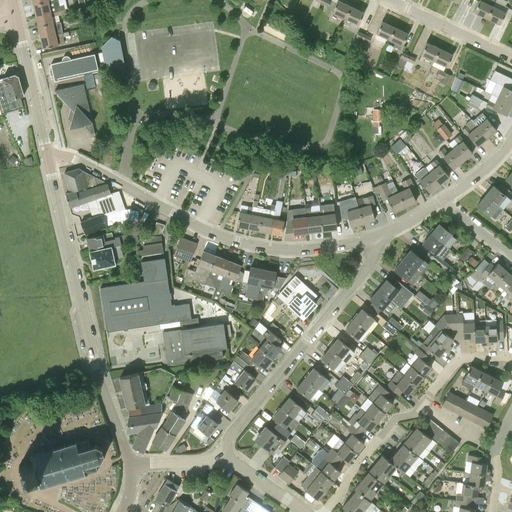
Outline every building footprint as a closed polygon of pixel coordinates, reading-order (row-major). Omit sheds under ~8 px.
[(54,0),(33,4),(36,15),(66,8),(65,4),(60,4),(59,0),(54,0)] [(337,0),(332,12),(338,15),(345,18),(351,6),(337,0)] [(493,6),(480,0),(479,0),(474,12),(487,18),(493,6)] [(506,12),(505,12),(508,7),(504,6),(506,1),(503,0),(496,0),(493,6),(487,18),(500,25),(506,12)] [(345,18),(358,25),(364,13),(351,6),(345,18)] [(57,10),(36,15),(39,26),(53,22),(53,23),(60,22),(58,15),(67,13),(66,9),(57,11),(57,10)] [(376,33),(377,34),(375,38),(386,44),(388,39),(389,40),(395,28),(382,21),(376,33)] [(53,22),(39,26),(41,36),(68,30),(67,27),(55,30),(53,23),(53,22)] [(395,28),(389,40),(402,46),(408,34),(395,28)] [(68,30),(41,36),(44,48),(55,45),(58,44),(64,43),(63,37),(69,36),(68,30)] [(355,36),(362,39),(364,34),(358,31),(355,36)] [(362,39),(369,42),(371,38),(364,34),(362,39)] [(112,38),(101,49),(106,69),(117,75),(126,68),(122,45),(112,38)] [(434,61),(439,49),(426,42),(421,54),(434,61)] [(104,64),(105,64),(110,66),(105,64),(103,53),(103,52),(107,48),(106,48),(102,52),(101,52),(98,53),(100,64),(104,64)] [(439,49),(434,61),(447,67),(453,55),(439,49)] [(409,56),(402,53),(397,64),(404,67),(409,56)] [(50,72),(51,76),(53,76),(55,81),(99,71),(95,54),(51,64),(51,66),(50,68),(50,70),(50,72)] [(365,65),(368,59),(362,56),(359,62),(365,65)] [(403,68),(409,71),(415,59),(409,56),(404,67),(403,68)] [(450,75),(439,70),(436,77),(440,79),(439,82),(445,85),(450,75)] [(462,80),(464,75),(459,72),(456,78),(462,80)] [(24,95),(18,76),(15,74),(3,78),(2,76),(0,78),(0,101),(6,104),(12,103),(10,99),(24,95)] [(498,97),(511,104),(511,103),(511,89),(504,86),(506,80),(497,76),(495,82),(493,81),(491,85),(494,87),(494,88),(501,91),(498,97)] [(453,82),(449,89),(456,92),(459,85),(453,82)] [(83,84),(64,88),(54,91),(71,109),(69,113),(73,117),(69,128),(70,128),(86,125),(95,134),(92,123),(83,84)] [(465,98),(469,101),(478,106),(482,98),(468,91),(465,98)] [(489,100),(487,106),(506,115),(511,104),(498,97),(491,94),(488,100),(489,100)] [(477,110),(479,106),(478,106),(469,101),(467,104),(477,110)] [(379,127),(379,121),(383,121),(383,109),(372,109),(372,116),(372,121),(373,121),(373,127),(379,127)] [(477,126),(487,138),(497,130),(483,113),(478,117),(482,122),(477,126)] [(471,120),(462,128),(477,146),(487,138),(477,126),(477,127),(471,120)] [(414,127),(417,131),(424,126),(420,122),(414,127)] [(445,140),(446,139),(450,136),(452,134),(443,123),(443,124),(441,122),(435,126),(437,128),(436,129),(445,140)] [(409,134),(402,139),(405,143),(412,137),(409,134)] [(459,136),(454,139),(449,144),(453,149),(463,161),(473,153),(459,136)] [(390,147),(396,154),(406,146),(400,138),(390,147)] [(443,148),(439,152),(453,169),(463,161),(453,149),(447,154),(443,148)] [(13,166),(17,159),(12,155),(8,162),(13,166)] [(429,173),(439,185),(449,176),(435,160),(431,163),(435,168),(429,173)] [(351,177),(362,174),(360,165),(348,169),(351,177)] [(94,177),(79,169),(64,173),(69,192),(66,193),(69,207),(79,204),(87,201),(107,194),(111,193),(107,183),(97,186),(94,177)] [(278,195),(277,195),(274,210),(270,233),(281,235),(284,220),(279,219),(282,202),(280,201),(281,198),(282,198),(287,172),(282,171),(278,195)] [(420,172),(416,176),(429,193),(439,185),(429,173),(424,177),(420,172)] [(398,193),(405,206),(416,201),(410,188),(414,186),(410,178),(401,182),(405,190),(398,193)] [(485,195),(498,205),(506,196),(493,186),(485,195)] [(383,201),(387,199),(393,212),(405,206),(398,193),(391,196),(388,189),(379,193),(383,201)] [(93,218),(90,219),(81,222),(81,223),(85,234),(86,234),(107,227),(103,216),(126,210),(119,192),(111,195),(111,193),(107,194),(87,201),(93,218)] [(252,206),(248,229),(259,231),(263,209),(256,207),(259,196),(254,195),(252,206)] [(259,231),(270,233),(274,210),(277,195),(274,195),(271,210),(263,209),(259,231)] [(356,199),(359,209),(363,223),(375,219),(371,205),(374,204),(372,195),(363,198),(363,197),(356,199)] [(503,210),(498,206),(498,205),(485,195),(477,206),(489,216),(490,215),(495,220),(503,210)] [(320,211),(311,212),(309,197),(304,198),(304,200),(304,202),(305,211),(306,211),(307,217),(306,217),(308,232),(323,230),(320,211)] [(363,223),(359,209),(351,211),(349,202),(340,205),(343,214),(347,212),(351,226),(363,223)] [(320,211),(323,230),(337,228),(333,204),(320,205),(320,211)] [(248,229),(252,206),(248,206),(247,213),(239,212),(237,226),(248,229)] [(308,232),(306,217),(301,218),(292,219),(294,234),(308,232)] [(156,222),(151,237),(161,235),(165,225),(156,222)] [(452,234),(439,224),(431,234),(448,248),(456,239),(451,235),(452,234)] [(112,233),(87,238),(90,250),(120,244),(138,240),(136,233),(113,237),(112,233)] [(432,258),(440,265),(443,260),(442,260),(451,250),(448,248),(431,234),(423,244),(435,254),(432,258)] [(143,239),(144,245),(136,247),(138,257),(163,253),(162,242),(161,236),(161,235),(151,237),(143,239)] [(197,244),(189,241),(180,238),(174,256),(182,259),(190,262),(197,244)] [(120,244),(90,250),(94,269),(104,267),(116,264),(115,259),(123,257),(120,244)] [(467,247),(461,255),(459,257),(464,261),(472,251),(467,247)] [(419,274),(428,264),(411,250),(403,260),(419,274)] [(193,279),(204,284),(216,255),(203,251),(198,265),(200,266),(198,271),(199,271),(199,273),(195,271),(193,276),(186,273),(183,282),(191,285),(193,279)] [(204,284),(218,289),(229,261),(216,255),(204,284)] [(467,261),(474,267),(478,262),(471,256),(467,261)] [(107,332),(180,321),(181,326),(192,325),(189,303),(172,306),(165,258),(141,261),(144,281),(114,285),(100,287),(104,316),(107,332)] [(419,274),(403,260),(394,270),(406,280),(413,286),(421,275),(419,274)] [(453,275),(444,269),(434,260),(430,265),(439,272),(449,280),(453,275)] [(218,289),(224,291),(223,293),(229,296),(230,294),(234,285),(230,284),(232,278),(236,280),(241,265),(229,261),(218,289)] [(484,278),(482,281),(490,289),(492,286),(492,287),(496,282),(509,267),(505,264),(503,267),(498,263),(494,267),(490,263),(480,274),(484,278)] [(444,269),(453,275),(455,272),(456,271),(448,264),(444,269)] [(248,283),(245,297),(257,299),(260,285),(263,270),(250,267),(247,283),(248,283)] [(511,270),(509,267),(496,282),(492,287),(496,290),(500,286),(504,289),(511,280),(511,275),(510,274),(511,271),(511,270)] [(260,285),(257,299),(263,301),(264,293),(267,294),(267,292),(268,287),(273,288),(276,272),(263,270),(260,285)] [(310,290),(311,290),(310,289),(310,290),(307,287),(307,286),(306,286),(303,284),(303,283),(302,283),(300,280),(300,279),(300,280),(299,279),(296,277),(296,276),(278,295),(289,305),(297,297),(301,300),(310,290)] [(378,290),(390,300),(399,290),(387,280),(378,290)] [(293,308),(288,313),(297,321),(301,316),(303,318),(316,304),(311,300),(316,295),(316,294),(315,295),(310,290),(301,300),(297,297),(289,305),(293,308)] [(390,300),(378,290),(370,300),(382,310),(390,300)] [(427,303),(430,300),(419,290),(415,295),(426,304),(427,303)] [(278,305),(283,301),(278,296),(274,301),(278,305)] [(432,298),(430,300),(427,303),(433,308),(438,302),(432,298)] [(427,305),(422,310),(428,315),(433,310),(430,307),(427,305)] [(366,329),(374,319),(362,309),(354,319),(366,329)] [(456,314),(443,315),(451,329),(456,329),(456,314)] [(459,314),(456,314),(456,329),(463,329),(463,339),(470,338),(470,342),(475,342),(474,326),(474,322),(463,323),(463,314),(462,314),(459,314)] [(443,315),(428,333),(430,334),(449,350),(452,347),(449,344),(453,339),(447,334),(451,329),(443,315)] [(398,331),(402,326),(391,317),(387,322),(397,330),(398,331)] [(248,324),(254,328),(258,322),(253,318),(248,324)] [(346,329),(357,339),(366,329),(354,319),(346,329)] [(486,345),(485,325),(485,320),(480,320),(480,326),(474,326),(475,342),(481,342),(482,345),(486,345)] [(497,325),(485,325),(486,345),(491,345),(491,341),(504,340),(503,320),(496,320),(497,325)] [(263,332),(268,326),(261,321),(256,327),(263,332)] [(181,329),(175,330),(163,332),(163,337),(165,346),(166,350),(165,350),(165,351),(166,351),(168,365),(223,357),(222,348),(227,348),(223,322),(223,323),(218,324),(181,329)] [(387,322),(384,326),(393,334),(397,330),(387,322)] [(260,348),(260,349),(272,358),(280,348),(277,345),(281,340),(279,338),(275,335),(268,329),(263,335),(268,339),(262,346),(260,348)] [(281,329),(275,335),(279,338),(284,332),(281,329)] [(419,348),(430,357),(434,353),(439,357),(443,352),(446,354),(449,350),(430,334),(419,348)] [(248,338),(260,348),(262,346),(250,336),(249,335),(247,337),(248,338)] [(350,349),(350,348),(338,339),(330,349),(345,361),(353,352),(350,349)] [(385,345),(381,350),(385,353),(389,348),(385,345)] [(367,347),(363,351),(373,359),(377,354),(367,347)] [(414,352),(415,353),(407,362),(412,366),(424,375),(431,366),(426,362),(430,357),(419,348),(418,347),(414,352)] [(272,358),(260,349),(252,359),(243,352),(239,357),(249,364),(253,360),(264,369),(272,358)] [(345,361),(330,349),(322,359),(333,369),(334,368),(337,371),(345,361)] [(363,351),(359,356),(365,360),(369,364),(373,359),(363,351)] [(240,374),(234,381),(246,390),(256,378),(245,369),(249,364),(239,357),(237,355),(230,367),(240,374)] [(404,375),(416,385),(424,375),(412,366),(411,366),(408,364),(404,368),(408,370),(404,375)] [(471,365),(461,384),(472,389),(474,384),(474,385),(481,371),(471,365)] [(317,388),(326,378),(314,368),(306,378),(317,388)] [(357,370),(349,381),(353,384),(361,374),(357,370)] [(399,371),(387,385),(399,395),(403,391),(408,395),(416,385),(404,375),(399,371)] [(481,371),(474,385),(485,390),(492,376),(481,371)] [(120,377),(123,391),(127,408),(128,410),(129,416),(129,417),(162,413),(161,404),(146,406),(145,404),(149,403),(146,390),(148,389),(146,383),(145,383),(142,372),(138,373),(130,375),(120,377)] [(353,384),(349,381),(343,376),(339,381),(349,389),(353,384)] [(496,396),(493,402),(499,405),(506,391),(500,388),(503,382),(492,376),(485,390),(496,396)] [(297,389),(309,398),(317,388),(306,378),(297,389)] [(335,386),(345,394),(349,389),(339,381),(335,386)] [(380,384),(368,398),(385,412),(387,413),(394,403),(389,399),(392,395),(380,384)] [(192,394),(174,387),(170,398),(175,400),(172,410),(168,418),(163,414),(162,416),(161,415),(159,423),(175,434),(185,419),(184,419),(181,417),(185,410),(187,411),(192,394)] [(213,407),(217,410),(221,405),(228,412),(238,400),(225,389),(220,395),(221,395),(216,401),(210,396),(207,402),(213,407)] [(345,394),(344,394),(349,398),(353,392),(349,389),(345,394)] [(442,406),(447,408),(454,394),(449,392),(442,406)] [(447,408),(453,411),(460,397),(454,394),(447,408)] [(453,411),(458,414),(465,400),(460,397),(453,411)] [(281,408),(298,421),(307,411),(290,398),(281,408)] [(368,399),(361,408),(365,412),(377,422),(385,412),(368,398),(367,399),(368,399)] [(458,414),(464,417),(471,403),(465,400),(458,414)] [(197,426),(209,436),(218,424),(207,415),(213,407),(207,402),(197,415),(193,422),(197,426)] [(464,417),(470,420),(477,406),(471,403),(464,417)] [(325,418),(329,413),(319,405),(315,411),(325,418)] [(470,420),(475,423),(482,409),(477,406),(470,420)] [(287,437),(291,432),(299,422),(298,421),(281,408),(273,418),(279,422),(275,427),(287,437)] [(365,412),(361,408),(356,414),(355,412),(348,421),(351,424),(363,434),(367,429),(370,431),(377,422),(365,412)] [(475,423),(481,426),(488,412),(482,409),(475,423)] [(315,411),(311,415),(321,423),(325,418),(315,411)] [(488,412),(481,426),(486,428),(494,415),(488,412)] [(151,431),(153,424),(157,424),(159,423),(161,415),(162,413),(129,417),(129,423),(128,423),(126,431),(127,431),(127,433),(137,433),(132,446),(142,452),(142,451),(151,431)] [(350,424),(342,418),(339,422),(345,426),(347,428),(350,424)] [(420,429),(425,433),(434,422),(429,418),(420,429)] [(487,428),(493,431),(498,423),(491,419),(487,428)] [(425,433),(429,437),(439,426),(434,422),(425,433)] [(352,433),(344,442),(357,452),(364,443),(359,439),(363,434),(351,424),(347,429),(352,433)] [(429,437),(432,439),(435,442),(444,430),(439,426),(429,437)] [(273,453),(282,441),(266,427),(256,439),(263,445),(263,444),(272,451),(271,452),(273,453)] [(416,427),(410,435),(425,447),(432,439),(429,437),(425,433),(420,429),(417,427),(416,427)] [(439,445),(449,434),(444,430),(435,442),(439,445)] [(166,449),(172,439),(159,431),(153,441),(166,449)] [(449,434),(439,445),(444,449),(453,438),(449,434)] [(304,443),(294,435),(290,440),(301,448),(304,443)] [(425,447),(410,435),(403,444),(418,456),(425,447)] [(47,486),(48,486),(48,485),(52,483),(53,485),(55,485),(54,483),(63,480),(63,482),(65,482),(65,480),(73,477),(74,479),(76,478),(75,476),(84,474),(85,476),(87,475),(86,473),(88,473),(88,472),(94,470),(96,469),(97,470),(98,469),(97,468),(99,467),(99,466),(100,464),(101,464),(100,461),(101,462),(103,461),(101,459),(103,455),(105,455),(106,453),(104,453),(102,449),(104,447),(103,446),(101,447),(97,445),(97,443),(95,443),(95,445),(90,446),(90,444),(89,444),(89,443),(88,441),(88,440),(89,439),(88,438),(87,439),(79,442),(79,441),(77,442),(76,440),(74,440),(75,442),(66,445),(65,443),(63,443),(64,445),(55,448),(55,446),(53,447),(53,449),(45,451),(44,449),(42,450),(43,452),(33,454),(33,452),(31,453),(31,455),(29,456),(30,458),(32,457),(32,459),(34,463),(33,463),(34,463),(22,467),(19,465),(18,467),(21,469),(22,472),(23,473),(24,472),(25,472),(26,476),(24,477),(25,481),(23,484),(25,485),(27,482),(30,481),(31,485),(37,484),(36,479),(39,478),(39,479),(40,482),(40,483),(40,484),(38,485),(39,487),(40,486),(41,487),(42,489),(44,488),(43,488),(44,487),(47,486)] [(328,453),(340,462),(344,458),(349,462),(357,452),(344,442),(340,438),(328,453)] [(444,449),(450,454),(460,443),(453,438),(444,449)] [(305,444),(312,450),(316,444),(309,439),(305,444)] [(418,456),(403,444),(396,452),(411,464),(418,456)] [(396,452),(390,460),(389,461),(397,467),(396,467),(404,473),(411,464),(396,452)] [(316,467),(333,481),(341,471),(336,467),(340,462),(328,453),(316,467)] [(390,475),(396,467),(397,467),(389,461),(390,460),(382,455),(375,463),(390,475)] [(471,473),(489,475),(490,471),(486,470),(487,464),(482,463),(483,457),(468,455),(467,461),(472,462),(471,473)] [(274,468),(281,473),(289,463),(290,462),(283,457),(274,468)] [(440,469),(445,464),(441,461),(436,466),(440,469)] [(283,479),(293,467),(289,463),(281,473),(279,475),(283,479)] [(375,463),(369,472),(383,483),(390,475),(375,463)] [(283,479),(288,483),(298,471),(293,467),(283,479)] [(309,476),(325,490),(333,481),(316,467),(309,476)] [(369,472),(362,480),(376,492),(383,483),(369,472)] [(482,485),(482,486),(484,486),(485,480),(489,480),(489,475),(471,473),(465,472),(464,477),(469,478),(469,483),(482,485)] [(325,490),(309,476),(301,486),(318,500),(325,490)] [(431,480),(427,477),(423,483),(427,486),(431,480)] [(179,486),(167,479),(155,499),(167,506),(179,486)] [(355,488),(356,490),(370,500),(376,492),(362,480),(355,488)] [(462,482),(462,483),(457,482),(455,493),(461,493),(461,495),(456,494),(456,500),(471,502),(472,496),(477,497),(478,490),(481,491),(482,486),(482,485),(469,483),(462,482)] [(242,511),(251,501),(245,497),(248,492),(237,484),(229,495),(231,497),(222,510),(224,511),(242,511)] [(210,494),(211,494),(205,490),(205,491),(201,497),(200,497),(206,501),(206,500),(210,494)] [(356,490),(349,498),(364,510),(372,501),(370,500),(356,490)] [(420,499),(416,496),(411,501),(415,504),(420,499)] [(348,511),(363,511),(364,510),(349,498),(343,506),(342,507),(348,511)] [(459,507),(458,511),(474,511),(475,509),(470,508),(471,502),(456,500),(455,506),(459,507)] [(180,501),(173,511),(197,511),(198,511),(180,501)]
